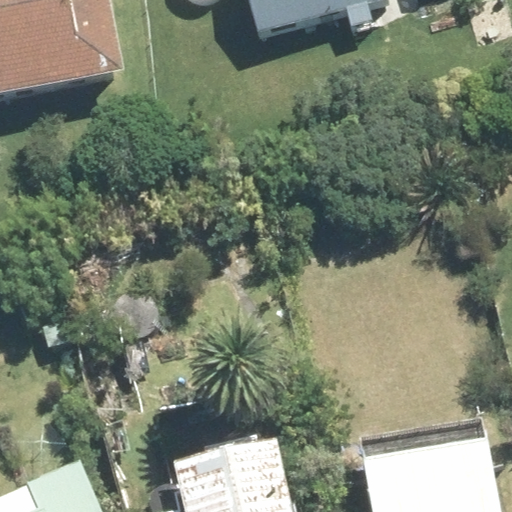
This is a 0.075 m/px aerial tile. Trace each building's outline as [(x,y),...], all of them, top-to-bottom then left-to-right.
[(0,0),(0,120),(129,95),(109,0),(0,0)] [(392,0),(255,0),(272,50),(348,27),(354,45),(378,38),(372,20),(396,11),(392,0)] [(471,224),(474,267),(494,266),(492,223),(471,224)] [(186,488),(191,511),(298,511),(288,465),(186,488)] [(505,511),(498,469),(377,492),(380,511),(505,511)] [(101,511),(92,488),(33,511),(101,511)]
